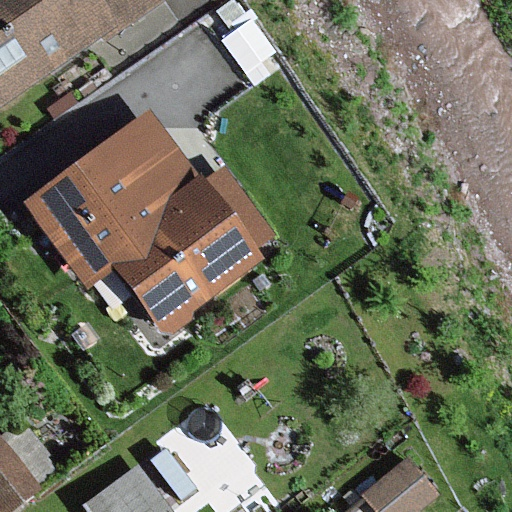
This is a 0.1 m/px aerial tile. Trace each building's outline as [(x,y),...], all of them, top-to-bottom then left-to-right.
[(0,0),(0,114),(174,0),(0,0)] [(142,122),(16,217),(80,300),(105,281),(152,343),(166,344),(185,331),(186,323),(253,272),(244,261),(271,240),(218,171),(194,190),(142,122)] [(0,511),(19,511),(37,498),(0,451),(0,511)] [(358,502),(366,511),(421,511),(436,500),(405,463),(358,502)] [(80,511),(165,511),(136,472),(80,511)]
